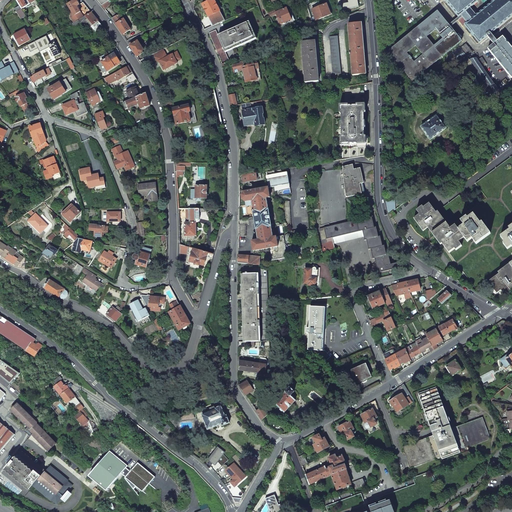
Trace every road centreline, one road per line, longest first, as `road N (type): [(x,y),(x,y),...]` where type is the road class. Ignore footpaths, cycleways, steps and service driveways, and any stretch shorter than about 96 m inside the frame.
road 1 (residential): [(173,280),(168,140),(151,90),(88,0)]
road 2 (residential): [(430,271),(398,244),(379,202),(369,0)]
road 3 (residential): [(199,321),(178,369),(149,369),(104,322),(0,262)]
road 4 (residential): [(173,280),(130,287),(120,281),(133,236),(100,139),(46,115)]
road 5 (residential): [(183,0),(222,87),(234,230)]
road 6 (residential): [(234,230),(232,376),(244,408),(280,444)]
road 7 (residential): [(390,385),(350,289),(430,271)]
road 8 (residential): [(0,311),(67,354),(130,415)]
road 9 (residential): [(130,415),(194,464),(232,511)]
road 10 (residential): [(497,315),(390,385)]
